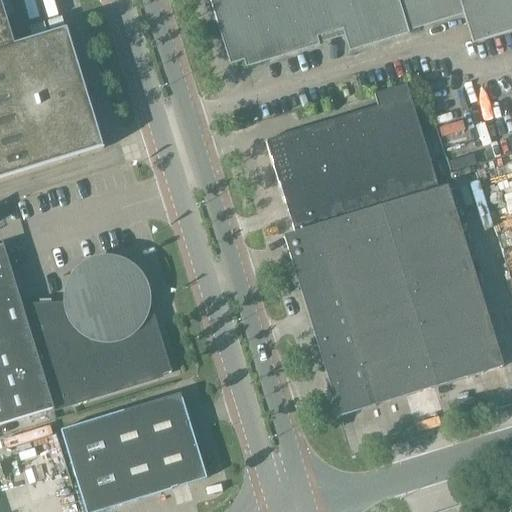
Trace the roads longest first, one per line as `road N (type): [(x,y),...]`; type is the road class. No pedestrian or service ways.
road 1 (unclassified): [(121,0),(278,511)]
road 2 (unclassified): [(306,508),(150,0)]
road 3 (unknown): [(183,107),(447,41)]
road 4 (unclassified): [(306,508),(511,444)]
